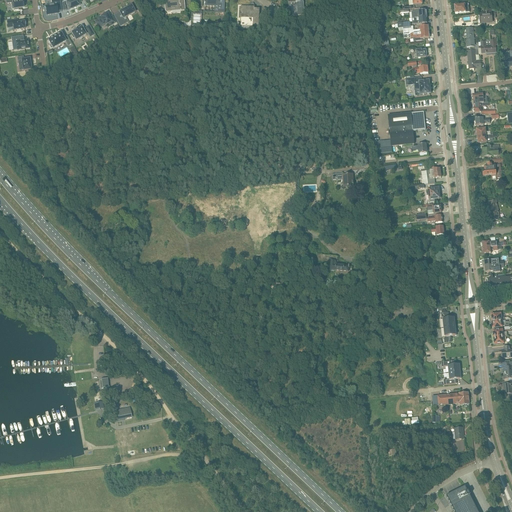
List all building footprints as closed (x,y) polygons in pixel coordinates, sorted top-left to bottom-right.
[(18,9),(24,8),(23,1),(16,2),(16,0),(8,0),(6,0),(7,4),(11,3),(12,10),(15,9),(15,10),(19,10),(18,9)] [(46,7),(48,16),(59,15),(58,13),(63,12),(61,0),(54,0),(52,0),(53,6),(46,7)] [(70,0),(66,2),(69,10),(80,5),(78,0),(70,0)] [(170,0),(164,0),(165,12),(172,11),(172,10),(180,10),(180,11),(181,11),(185,11),(184,0),(178,0),(179,0),(176,0),(175,0),(171,0),(170,0)] [(205,0),(205,5),(218,5),(217,13),(224,13),(224,0),(205,0)] [(290,17),(305,16),(304,2),(301,2),(300,0),(287,0),(288,3),(289,3),(290,12),(289,12),(290,17)] [(421,0),(408,0),(409,6),(403,7),(403,9),(410,9),(410,6),(422,5),(422,4),(423,3),(423,2),(422,1),(421,0)] [(470,12),(469,5),(466,5),(466,3),(458,4),(458,6),(454,6),(455,14),(470,12)] [(117,21),(120,26),(128,22),(126,18),(135,12),(131,6),(127,8),(127,7),(126,8),(125,9),(124,9),(124,10),(120,12),(123,18),(117,21)] [(250,7),(241,6),(240,17),(253,17),(253,26),(259,27),(260,9),(254,9),(250,9),(250,7)] [(477,15),(478,24),(492,22),(492,19),(496,18),(496,13),(481,15),(477,15)] [(102,18),(96,22),(98,26),(101,24),(102,26),(106,23),(106,24),(109,23),(110,25),(116,22),(112,17),(109,19),(107,14),(102,17),(102,18)] [(22,30),(26,29),(25,26),(26,26),(25,22),(18,23),(17,20),(8,21),(9,28),(14,27),(14,31),(18,30),(18,31),(22,30)] [(74,38),(76,41),(86,35),(86,34),(88,33),(90,37),(94,35),(89,26),(85,28),(85,29),(84,30),(82,27),(78,29),(75,31),(72,33),(73,35),(72,35),(73,38),(74,38)] [(411,27),(398,29),(398,30),(403,30),(404,35),(429,32),(428,26),(420,27),(420,30),(413,30),(413,26),(411,27)] [(478,45),(475,45),(473,28),(466,29),(467,43),(466,43),(467,47),(475,47),(475,51),(478,50),(478,45)] [(429,32),(404,35),(409,35),(409,38),(414,37),(414,41),(421,41),(421,39),(429,38),(429,32)] [(68,46),(71,44),(67,36),(64,38),(61,33),(48,41),(51,45),(49,46),(51,49),(52,48),(53,49),(66,42),(68,46)] [(13,51),(29,48),(28,40),(21,41),(20,36),(11,37),(13,51)] [(480,42),(482,53),(485,53),(485,54),(487,53),(492,52),(492,53),(496,53),(495,46),(498,45),(497,39),(495,39),(495,40),(490,41),(480,42)] [(92,42),(93,44),(90,46),(93,50),(101,46),(97,40),(92,42)] [(421,50),(417,51),(417,54),(415,55),(414,55),(413,56),(413,57),(413,58),(417,58),(426,57),(426,54),(426,51),(425,51),(422,51),(421,50)] [(475,51),(472,51),(468,51),(469,62),(468,62),(469,69),(481,68),(480,61),(479,61),(478,50),(475,51)] [(502,63),(502,68),(508,67),(508,66),(511,65),(511,58),(509,59),(508,54),(501,54),(502,63)] [(17,58),(18,61),(22,60),(23,71),(31,70),(30,59),(24,60),(23,57),(17,58)] [(416,62),(408,63),(408,67),(413,67),(414,73),(420,72),(420,74),(423,74),(428,73),(427,67),(420,68),(417,68),(417,66),(416,62)] [(420,89),(421,96),(430,95),(429,81),(421,82),(421,78),(414,79),(410,79),(406,80),(407,86),(414,85),(415,90),(420,89)] [(473,99),(474,104),(488,103),(487,97),(485,96),(483,96),(483,94),(473,95),(473,96),(472,97),(472,99),(473,99)] [(480,107),(484,106),(489,106),(489,103),(488,103),(474,104),(474,109),(473,110),(474,112),(475,112),(475,113),(481,112),(480,107)] [(413,132),(426,130),(424,112),(419,113),(411,113),(406,114),(388,115),(391,141),(375,143),(376,155),(393,153),(392,147),(396,146),(414,145),(414,144),(413,132)] [(493,135),(490,135),(477,136),(478,139),(477,140),(477,142),(478,142),(478,143),(487,142),(486,139),(494,138),(493,135)] [(426,144),(419,145),(418,145),(419,147),(412,148),(413,152),(419,151),(419,154),(427,153),(427,152),(427,148),(426,148),(426,144)] [(487,146),(487,148),(482,148),(483,153),(483,157),(492,156),(498,155),(498,150),(500,150),(499,146),(493,146),(487,146)] [(485,176),(491,176),(491,180),(497,179),(497,178),(502,178),(501,166),(492,167),(492,164),(488,165),(488,167),(484,167),(485,172),(484,172),(485,172),(483,172),(483,176),(485,176)] [(432,170),(426,171),(427,175),(428,185),(435,184),(435,179),(441,178),(440,169),(436,170),(436,168),(432,169),(432,170)] [(344,174),(336,174),(336,180),(342,180),(343,187),(354,187),(353,175),(344,175),(344,174)] [(439,195),(439,188),(428,190),(429,200),(430,200),(430,203),(434,202),(434,200),(440,199),(440,198),(441,198),(441,195),(439,195)] [(496,200),(490,201),(490,202),(487,202),(488,206),(490,206),(492,221),(499,220),(498,217),(499,217),(498,208),(497,208),(496,200)] [(441,206),(435,207),(434,204),(426,205),(426,208),(428,208),(428,212),(433,211),(434,214),(441,213),(441,212),(442,211),(442,210),(441,209),(441,206)] [(320,209),(316,207),(311,214),(315,217),(320,209)] [(443,223),(442,215),(435,216),(435,217),(428,218),(428,222),(436,221),(436,223),(443,223)] [(444,235),(443,227),(436,227),(436,229),(431,229),(432,233),(437,233),(438,240),(441,239),(441,236),(444,235)] [(507,246),(483,248),(483,254),(492,253),(491,251),(498,250),(502,249),(502,246),(507,246)] [(352,271),(352,269),(352,267),(349,267),(349,266),(339,265),(337,263),(338,257),(337,257),(317,255),(319,263),(329,264),(328,271),(336,272),(335,276),(352,278),(353,272),(352,271)] [(485,266),(485,272),(493,271),(493,273),(500,272),(500,269),(504,268),(504,264),(485,266)] [(487,288),(500,286),(500,278),(495,279),(495,276),(490,276),(491,279),(486,280),(487,288)] [(500,286),(511,285),(511,279),(511,277),(500,278),(500,286)] [(280,284),(277,281),(274,283),(272,284),(273,285),(271,288),(274,291),(276,289),(275,288),(278,285),(278,286),(280,284)] [(443,319),(444,328),(455,327),(454,323),(455,322),(455,318),(449,319),(449,312),(441,313),(442,318),(443,317),(444,319),(443,319)] [(492,322),(511,320),(510,318),(509,319),(509,317),(501,318),(501,314),(491,315),(491,316),(491,319),(492,319),(492,322)] [(511,320),(492,322),(492,325),(492,328),(493,328),(502,327),(502,326),(506,326),(506,324),(511,323),(511,320)] [(455,327),(444,328),(445,337),(446,337),(446,339),(444,339),(444,343),(452,343),(451,336),(457,336),(456,331),(455,331),(455,327)] [(506,341),(506,337),(494,338),(494,339),(494,341),(494,342),(495,345),(504,344),(504,341),(506,341)] [(511,357),(511,350),(510,351),(509,347),(504,348),(504,351),(502,351),(502,355),(502,357),(502,358),(502,359),(511,357)] [(448,367),(449,373),(460,372),(460,369),(460,365),(455,365),(454,361),(442,362),(442,367),(448,367)] [(504,379),(511,378),(511,362),(501,364),(502,369),(504,368),(504,370),(505,370),(506,372),(504,372),(505,376),(504,376),(504,379)] [(460,372),(449,373),(450,379),(444,380),(444,385),(457,384),(456,379),(461,379),(461,375),(460,375),(460,372)] [(438,396),(434,397),(435,407),(439,406),(448,405),(448,400),(459,399),(464,399),(464,400),(469,399),(468,393),(438,396)] [(115,411),(117,418),(131,415),(130,408),(115,411)] [(455,429),(456,437),(456,440),(464,439),(463,428),(455,429)] [(465,486),(446,496),(454,511),(478,511),(470,495),(471,495),(469,491),(468,491),(465,486)]
